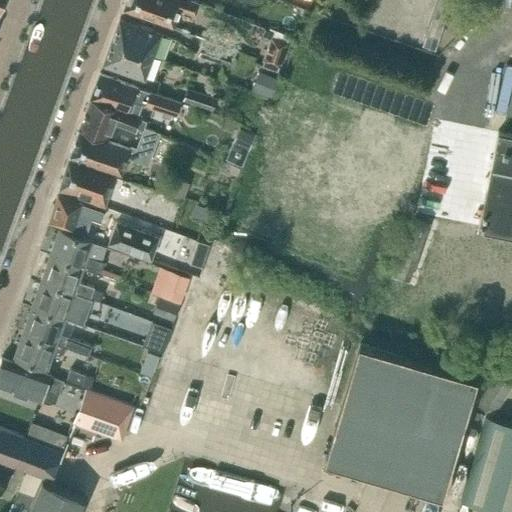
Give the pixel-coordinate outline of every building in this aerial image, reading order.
[(191,0),(191,1),(189,0),(127,0),(124,8),(174,27),(178,17),(182,8),(196,13),(200,2),(195,0),(191,0)] [(120,18),(112,41),(153,56),(162,33),(120,18)] [(273,31),(271,36),(263,60),(280,66),(289,42),(291,37),(273,31)] [(153,56),(112,41),(104,63),(145,78),(153,56)] [(203,43),(199,55),(228,65),(233,53),(203,43)] [(259,71),(251,89),(270,97),(278,79),(259,71)] [(178,116),(178,114),(183,101),(150,91),(134,85),(100,73),(90,99),(128,113),(133,99),(178,116)] [(184,101),(213,111),(217,99),(187,89),(184,101)] [(147,121),(140,118),(90,99),(80,128),(108,139),(116,120),(136,128),(143,131),(144,128),(147,121)] [(233,142),(249,150),(257,131),(241,124),(233,142)] [(160,135),(157,133),(144,128),(143,131),(140,139),(136,148),(132,146),(130,149),(108,140),(79,129),(70,155),(121,174),(127,158),(148,165),(160,135)] [(511,133),(498,131),(478,228),(511,235),(511,133)] [(115,174),(69,160),(60,190),(106,204),(115,174)] [(184,198),(190,182),(173,176),(168,192),(184,198)] [(50,221),(74,229),(79,213),(92,217),(95,205),(58,194),(50,221)] [(414,217),(393,276),(410,282),(431,223),(414,217)] [(160,235),(139,227),(130,250),(152,258),(153,255),(160,235)] [(60,229),(50,255),(84,267),(100,273),(100,272),(104,261),(88,255),(93,241),(60,229)] [(204,261),(208,250),(197,247),(193,257),(204,261)] [(50,255),(42,281),(75,293),(75,292),(90,298),(95,286),(79,280),(84,267),(50,255)] [(161,293),(182,301),(190,276),(169,269),(161,293)] [(90,298),(75,292),(75,293),(42,281),(32,306),(66,318),(83,324),(93,299),(90,298)] [(31,310),(24,331),(31,334),(66,346),(89,354),(93,344),(60,333),(66,318),(32,306),(31,310)] [(143,344),(163,351),(172,327),(151,320),(143,344)] [(31,334),(24,331),(14,357),(47,369),(54,349),(64,353),(66,346),(31,334)] [(326,459),(442,493),(477,377),(361,343),(326,459)] [(31,368),(2,357),(0,361),(0,385),(42,402),(52,377),(31,368)] [(144,361),(140,371),(152,375),(156,365),(144,361)] [(88,388),(87,389),(92,390),(92,389),(91,388),(95,376),(71,368),(67,379),(82,384),(81,386),(88,388)] [(511,384),(496,374),(476,404),(493,415),(511,387),(511,384)] [(87,389),(84,399),(76,418),(114,432),(116,429),(125,433),(134,405),(124,402),(125,400),(92,389),(92,390),(87,389)] [(487,413),(462,499),(508,511),(511,511),(511,420),(493,415),(487,413)] [(33,421),(27,436),(63,450),(68,436),(33,421)] [(0,459),(13,465),(51,480),(62,452),(31,439),(0,426),(0,459)] [(0,493),(0,494),(13,465),(0,459),(0,493)] [(43,479),(36,496),(31,506),(31,507),(28,511),(78,511),(85,497),(43,479)] [(14,500),(31,507),(31,506),(36,496),(31,494),(19,489),(14,500)] [(25,511),(27,508),(15,502),(10,511),(25,511)]
